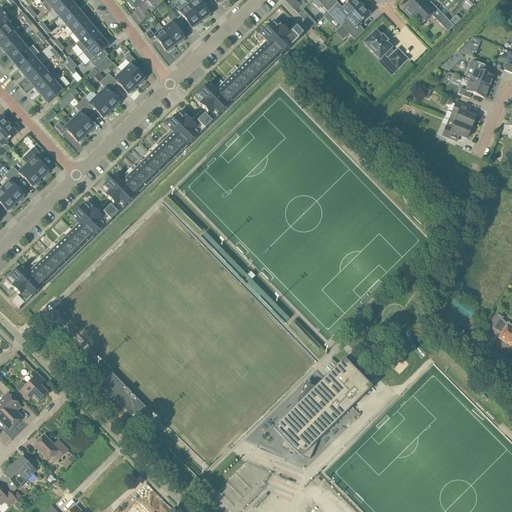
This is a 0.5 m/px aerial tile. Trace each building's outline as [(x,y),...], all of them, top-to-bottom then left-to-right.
[(45,0),(41,4),(48,12),(52,9),(63,0),(45,0)] [(69,0),(63,0),(52,9),(59,18),(74,5),(69,0)] [(132,9),(134,8),(136,10),(147,1),(152,7),(161,0),(129,0),(128,1),(129,2),(127,3),(132,9)] [(197,0),(189,6),(201,22),(202,20),(204,22),(210,17),(208,16),(210,15),(200,2),(203,0),(197,0)] [(328,13),(337,3),(334,0),(316,0),(323,7),(322,7),(328,13)] [(357,0),(354,0),(355,0),(354,0),(351,0),(342,8),(337,3),(328,13),(333,18),(334,18),(341,26),(361,7),(360,6),(362,4),(357,0)] [(442,15),(432,4),(427,8),(418,0),(413,0),(411,3),(410,3),(404,8),(405,9),(403,11),(411,19),(415,16),(422,24),(431,15),(436,21),(442,15)] [(297,6),(293,9),(298,15),(303,10),(307,7),(302,1),(297,6)] [(175,6),(170,10),(177,20),(182,16),(192,28),(193,27),(194,29),(200,25),(199,23),(201,22),(189,6),(186,2),(177,9),(175,6)] [(163,3),(156,9),(159,13),(167,7),(163,3)] [(74,5),(59,18),(66,26),(81,14),(74,5)] [(361,7),(341,26),(349,34),(349,35),(354,40),(364,31),(359,26),(370,16),(368,14),(369,12),(364,6),(362,8),(361,7)] [(1,12),(0,10),(0,30),(7,25),(14,20),(5,9),(1,12)] [(180,23),(177,20),(170,10),(172,13),(167,17),(172,24),(164,30),(175,46),(177,44),(178,46),(184,41),(183,40),(184,39),(175,26),(180,23)] [(303,10),(298,15),(305,22),(310,17),(303,10)] [(81,14),(66,26),(73,34),(87,22),(81,14)] [(455,16),(449,22),(450,23),(454,27),(460,21),(455,16)] [(87,22),(73,34),(80,43),(95,30),(87,22)] [(454,27),(450,23),(444,29),(448,33),(454,27)] [(272,24),(260,35),(265,41),(280,56),(281,56),(293,45),(303,35),(297,28),(289,35),(281,26),(278,29),(272,24)] [(7,25),(0,30),(0,44),(14,33),(7,25)] [(102,38),(95,30),(80,43),(76,46),(83,54),(102,38)] [(173,47),(175,46),(164,30),(155,37),(150,30),(145,34),(152,44),(157,40),(166,52),(167,51),(169,53),(175,49),(173,47)] [(363,44),(379,60),(384,56),(388,59),(387,60),(397,70),(407,60),(398,50),(395,53),(391,49),(392,48),(386,43),(387,42),(382,37),(381,38),(376,32),(363,44)] [(21,41),(14,33),(0,44),(0,47),(6,54),(21,41)] [(109,47),(102,38),(83,54),(95,68),(108,56),(104,51),(109,47)] [(28,50),(21,41),(6,54),(13,62),(28,50)] [(265,45),(260,50),(273,63),(280,56),(267,43),(265,45)] [(469,43),(460,52),(473,57),(475,51),(472,50),(474,45),(469,43)] [(322,44),(318,49),(321,51),(322,53),(326,48),(325,47),(322,44)] [(35,58),(28,50),(13,62),(20,71),(35,58)] [(258,52),(253,57),(266,70),(273,63),(260,50),(259,50),(258,52)] [(123,73),(136,87),(138,85),(139,87),(144,81),(143,80),(144,79),(133,68),(138,64),(129,55),(125,59),(131,65),(123,73)] [(251,59),(246,64),(258,77),(266,70),(253,57),(252,57),(251,59)] [(42,66),(35,58),(20,71),(27,79),(42,66)] [(470,81),(488,88),(493,77),(480,72),(483,66),(472,62),(465,79),(470,81)] [(447,63),(440,69),(448,72),(452,68),(447,63)] [(101,64),(96,68),(100,73),(105,68),(101,64)] [(243,66),(238,71),(251,84),(258,77),(246,64),(245,65),(243,66)] [(49,74),(42,66),(27,79),(34,87),(49,74)] [(236,73),(231,78),(244,91),(251,84),(238,71),(237,72),(236,73)] [(109,75),(104,79),(113,88),(117,83),(128,95),(129,94),(130,95),(136,90),(134,88),(136,87),(123,73),(115,81),(109,75)] [(56,83),(49,74),(34,87),(41,95),(56,83)] [(229,80),(224,85),(236,98),(244,91),(231,78),(230,79),(229,80)] [(108,92),(113,88),(104,79),(100,83),(106,90),(98,97),(111,111),(113,109),(114,111),(119,106),(118,104),(119,103),(108,92)] [(56,82),(56,83),(41,95),(48,104),(66,88),(59,80),(56,82)] [(484,99),(488,88),(470,81),(466,91),(461,89),(458,95),(469,99),(472,94),(484,99)] [(202,113),(198,116),(208,127),(212,123),(211,123),(217,117),(218,118),(230,106),(209,85),(194,99),(211,117),(209,120),(202,113)] [(221,87),(217,92),(229,105),(236,98),(224,85),(223,86),(221,87)] [(74,88),(70,92),(75,96),(78,93),(74,88)] [(423,88),(420,95),(428,98),(431,91),(423,88)] [(70,92),(57,104),(62,109),(75,97),(70,92)] [(85,98),(80,103),(93,116),(97,113),(103,119),(104,118),(105,119),(111,114),(109,112),(111,111),(98,97),(90,104),(85,98)] [(81,114),(73,122),(86,135),(87,134),(89,135),(94,130),(93,128),(94,127),(83,116),(87,113),(88,111),(80,103),(75,108),(81,114)] [(457,116),(455,122),(471,129),(475,118),(465,113),(467,108),(456,103),(452,113),(457,116)] [(181,112),(166,126),(187,148),(199,136),(198,135),(204,130),(205,130),(208,127),(198,116),(194,120),(201,127),(198,129),(181,112)] [(0,117),(0,133),(9,126),(8,125),(10,123),(4,117),(2,119),(1,117),(0,117)] [(86,135),(73,122),(65,129),(59,123),(54,127),(63,136),(67,132),(78,143),(79,142),(80,143),(86,138),(84,137),(86,135)] [(467,139),(471,129),(455,122),(452,128),(446,126),(442,136),(454,141),(456,135),(467,139)] [(10,126),(9,126),(0,133),(0,157),(1,159),(11,150),(6,144),(17,134),(15,132),(17,131),(11,125),(10,126)] [(171,136),(166,141),(179,154),(186,147),(173,134),(171,136)] [(164,143),(159,148),(171,161),(179,154),(166,141),(165,142),(164,143)] [(21,160),(27,166),(40,180),(42,178),(43,180),(49,175),(47,173),(48,172),(38,161),(42,156),(34,148),(21,160)] [(157,150),(152,155),(164,168),(171,161),(159,148),(158,149),(157,150)] [(149,157),(144,162),(157,175),(164,168),(152,155),(151,156),(149,157)] [(142,164),(137,169),(150,182),(157,175),(144,162),(143,163),(142,164)] [(13,168),(9,172),(17,181),(21,176),(32,188),(33,186),(35,188),(40,183),(39,181),(40,180),(27,166),(19,173),(13,168)] [(135,171),(130,176),(142,189),(150,182),(137,169),(136,170),(135,171)] [(4,176),(8,181),(0,188),(2,190),(15,204),(17,202),(18,204),(24,199),(22,197),(23,196),(13,185),(17,181),(9,172),(4,176)] [(108,204),(104,207),(114,218),(118,214),(117,214),(123,208),(124,209),(136,197),(115,176),(100,190),(117,208),(115,211),(108,204)] [(127,178),(122,183),(135,196),(142,189),(130,176),(129,177),(127,178)] [(0,204),(7,212),(9,211),(10,212),(15,207),(14,206),(15,204),(2,190),(0,191),(0,204)] [(87,203),(72,217),(93,239),(114,218),(104,207),(100,211),(107,218),(104,221),(87,203)] [(77,223),(70,230),(85,245),(92,238),(93,239),(72,217),(72,218),(77,223)] [(70,230),(63,237),(78,252),(85,245),(70,230)] [(205,234),(201,238),(284,324),(289,319),(251,280),(255,276),(251,272),(247,276),(244,272),(242,271),(206,233),(205,234)] [(63,237),(56,244),(70,259),(78,252),(63,237)] [(56,244),(48,251),(63,266),(70,259),(56,244)] [(48,251),(41,258),(45,262),(56,273),(63,266),(48,251)] [(41,258),(34,266),(48,281),(56,273),(41,258)] [(48,281),(34,266),(27,272),(21,267),(42,288),(41,287),(48,281)] [(21,267),(6,281),(21,296),(18,299),(17,299),(13,303),(19,310),(24,306),(23,305),(29,299),(30,300),(42,288),(21,267)] [(495,313),(488,324),(497,329),(502,333),(499,339),(511,346),(511,326),(508,324),(502,321),(503,318),(495,313)] [(301,405),(274,431),(285,442),(282,449),(298,455),(302,460),(304,458),(311,461),(318,444),(373,390),(345,361),(316,389),(308,386),(301,405)] [(33,397),(38,403),(48,394),(41,387),(45,382),(34,372),(30,376),(33,379),(26,386),(24,384),(22,383),(19,384),(18,386),(17,388),(17,390),(28,401),(33,397)] [(0,419),(10,430),(22,418),(15,410),(20,406),(8,394),(0,401),(0,404),(2,407),(0,408),(0,419)] [(58,441),(53,446),(44,436),(34,446),(48,460),(53,456),(59,461),(69,451),(58,441)] [(22,458),(13,467),(26,480),(40,467),(26,454),(22,458)] [(76,459),(73,455),(62,466),(66,469),(76,459)] [(26,480),(13,467),(4,475),(0,479),(13,493),(26,480)] [(0,507),(4,503),(9,507),(16,500),(13,496),(8,491),(4,495),(0,491),(0,507)] [(149,511),(140,502),(135,507),(134,506),(128,511),(149,511)]
